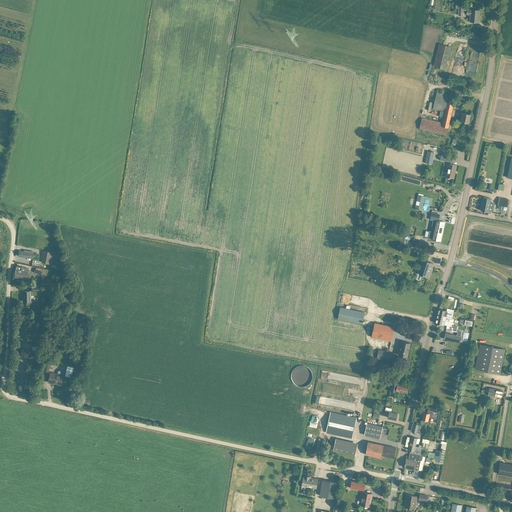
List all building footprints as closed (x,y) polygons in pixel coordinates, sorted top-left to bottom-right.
[(465,6),(464,6),(459,6),(458,15),(463,15),(463,14),(467,14),(470,15),(470,22),(478,22),(479,22),(480,18),(479,18),(479,16),(480,10),(471,9),(471,10),(467,10),(467,9),(467,8),(466,7),(465,6)] [(451,47),(439,44),(434,66),(445,69),(451,47)] [(473,92),(475,85),(464,83),(463,89),(473,92)] [(449,95),(437,92),(433,109),(445,112),(442,123),(422,118),(419,129),(442,134),(447,135),(453,104),(447,102),(449,95)] [(462,115),(459,115),(458,120),(469,123),(470,114),(463,113),(462,115)] [(427,151),(425,163),(431,164),(434,152),(427,151)] [(457,166),(452,165),(448,164),(445,176),(454,178),(455,174),(454,174),(455,171),(457,166)] [(483,197),(481,211),(485,212),(488,212),(489,211),(493,212),(495,204),(490,203),(491,198),(488,198),(483,197)] [(507,210),(508,200),(500,198),(498,205),(499,205),(498,209),(503,210),(503,209),(507,210)] [(429,231),(427,238),(440,241),(444,222),(438,221),(439,218),(431,217),(430,220),(433,220),(432,227),(431,232),(429,231)] [(23,257),(33,259),(34,254),(24,252),(19,251),(18,256),(23,257)] [(43,251),(41,262),(48,264),(48,263),(50,254),(50,252),(43,251)] [(434,264),(429,262),(424,260),(419,274),(428,277),(430,269),(432,270),(434,264)] [(14,276),(19,278),(26,279),(27,276),(30,277),(31,273),(30,272),(30,271),(28,271),(28,268),(16,266),(14,276)] [(36,266),(35,269),(43,270),(41,279),(44,280),(45,276),(47,269),(36,266)] [(28,291),(23,291),(23,301),(26,301),(26,305),(30,305),(30,307),(37,307),(37,303),(31,303),(30,301),(30,300),(30,291),(28,291)] [(362,324),(365,312),(340,307),(338,319),(362,324)] [(446,315),(452,317),(454,310),(448,309),(447,311),(439,309),(438,314),(446,316),(446,315)] [(446,316),(438,314),(437,318),(453,322),(454,319),(452,319),(452,317),(446,315),(446,316)] [(453,322),(437,318),(436,323),(438,324),(438,326),(444,327),(445,323),(447,324),(446,328),(452,329),(452,331),(457,332),(458,323),(456,323),(453,322)] [(394,327),(374,323),(371,337),(391,341),(394,327)] [(445,333),(444,339),(460,342),(461,336),(462,331),(458,331),(457,335),(445,333)] [(410,343),(401,341),(398,355),(407,357),(410,343)] [(480,344),(475,369),(497,373),(497,368),(501,369),(505,349),(480,344)] [(31,355),(37,357),(38,352),(32,350),(32,349),(21,347),(20,356),(30,358),(31,355)] [(395,353),(390,352),(378,350),(376,359),(393,363),(395,353)] [(43,371),(48,372),(51,362),(45,360),(43,371)] [(69,360),(67,366),(65,375),(71,377),(73,367),(75,362),(69,360)] [(50,373),(48,382),(62,385),(64,376),(50,373)] [(393,381),(390,391),(396,392),(396,390),(408,393),(409,387),(397,385),(398,382),(393,381)] [(496,389),(496,390),(489,388),(488,396),(495,397),(495,395),(502,397),(503,391),(498,390),(496,389)] [(392,408),(386,407),(385,411),(389,411),(388,417),(396,419),(397,413),(391,412),(392,408)] [(427,413),(424,412),(422,419),(428,421),(429,417),(435,419),(434,422),(437,423),(440,412),(433,410),(428,409),(427,413)] [(330,413),(326,433),(351,439),(357,418),(331,412),(330,413)] [(380,437),(382,426),(379,426),(367,423),(365,434),(379,437),(380,437)] [(410,450),(410,452),(420,455),(421,451),(422,445),(419,445),(419,447),(415,446),(417,438),(411,437),(408,450),(410,450)] [(333,451),(355,455),(357,446),(335,441),(333,451)] [(382,455),(394,458),(396,448),(368,442),(365,454),(381,458),(382,455)] [(404,467),(419,470),(421,460),(422,460),(423,455),(420,455),(410,452),(408,459),(406,459),(404,467)] [(511,464),(500,462),(498,474),(511,475),(511,464)] [(302,486),(301,488),(306,489),(306,487),(316,488),(318,479),(313,478),(313,479),(311,478),(311,477),(304,476),(304,477),(303,476),(302,486)] [(322,480),(321,485),(320,496),(335,498),(338,483),(322,480)] [(364,490),(365,483),(352,481),(350,488),(364,490)] [(363,492),(360,505),(364,505),(364,506),(364,507),(365,508),(366,508),(367,508),(368,508),(368,507),(369,506),(370,507),(371,502),(370,502),(370,498),(371,498),(372,494),(363,492)] [(408,499),(406,507),(415,509),(417,496),(407,494),(406,499),(408,499)] [(460,511),(462,505),(453,503),(450,511),(460,511)]
